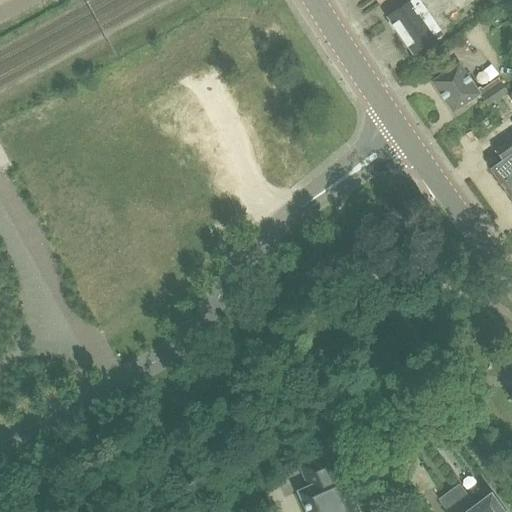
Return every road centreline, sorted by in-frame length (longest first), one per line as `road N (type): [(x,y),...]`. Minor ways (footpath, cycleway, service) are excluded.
road 1 (tertiary): [(404,136),(272,228),(163,355),(0,442)]
road 2 (unknown): [(283,220),(183,53)]
road 3 (secondary): [(511,285),(404,136)]
road 4 (secondary): [(404,136),(312,0)]
